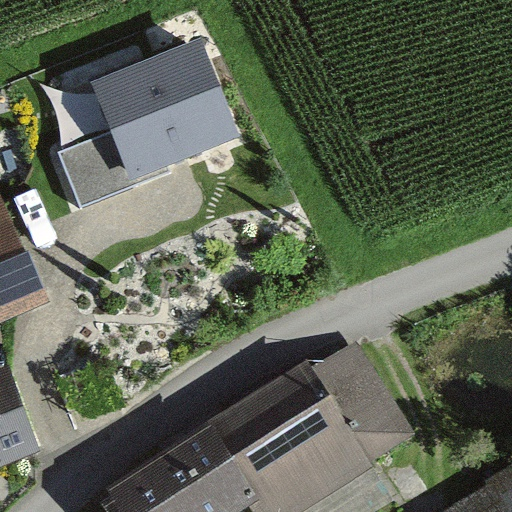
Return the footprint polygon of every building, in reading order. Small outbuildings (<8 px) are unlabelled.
[(236,134),(199,35),(103,72),(123,123),(60,147),(78,193),(236,134)] [(0,336),(54,314),(5,196),(0,197),(0,336)] [(361,337),(107,502),(113,511),(253,511),(257,510),(257,511),(318,511),(429,441),(361,337)] [(0,474),(48,456),(14,374),(0,379),(0,474)] [(493,511),(484,498),(462,511),(493,511)]
